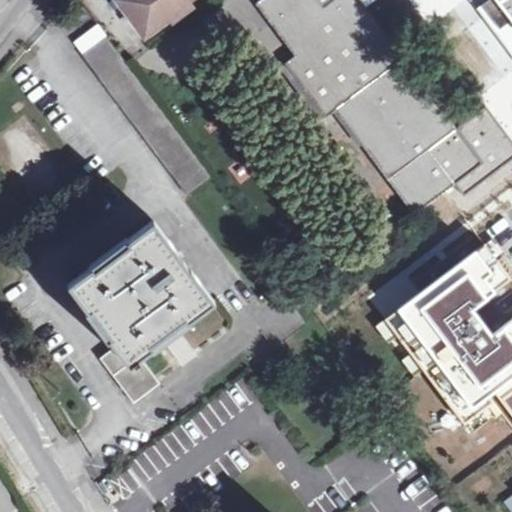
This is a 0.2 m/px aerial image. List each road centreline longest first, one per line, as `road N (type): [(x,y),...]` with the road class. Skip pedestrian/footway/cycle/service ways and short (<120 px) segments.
road 1 (unknown): [(120,415),(265,333),(153,196)]
road 2 (residential): [(76,511),(0,389)]
